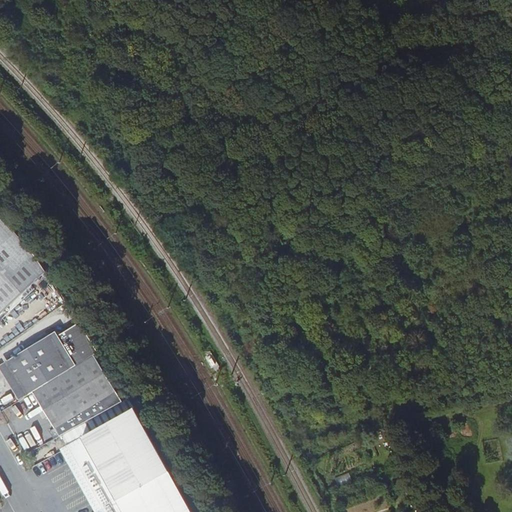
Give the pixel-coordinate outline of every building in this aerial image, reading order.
[(0,217),(0,313),(47,273),(31,251),(0,217)] [(70,345),(88,334),(80,323),(63,333),(70,345)] [(0,369),(19,400),(32,392),(95,353),(98,351),(88,334),(70,345),(63,333),(58,337),(54,331),(0,365),(0,369)] [(121,400),(95,353),(32,392),(54,427),(49,430),(54,438),(121,400)] [(67,445),(85,478),(153,439),(134,407),(67,445)] [(392,426),(400,448),(407,446),(398,421),(391,422),(392,426)] [(128,511),(178,485),(153,439),(85,478),(101,507),(93,511),(128,511)] [(193,511),(178,485),(128,511),(193,511)]
